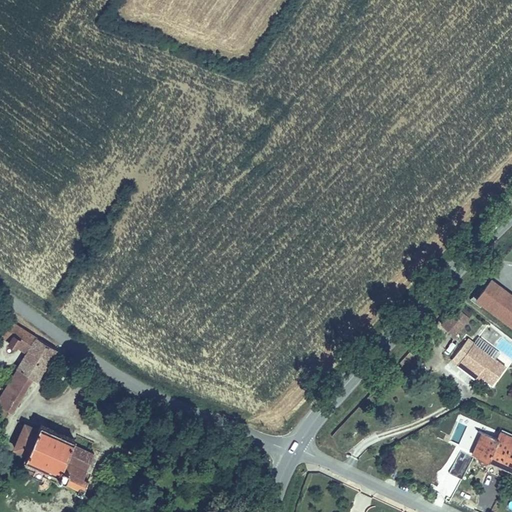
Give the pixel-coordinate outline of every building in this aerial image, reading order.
[(473,300),(511,329),(511,299),(488,281),(473,300)] [(0,341),(21,358),(33,339),(30,337),(32,334),(5,313),(0,321),(0,341)] [(445,339),(459,323),(447,313),(433,328),(445,339)] [(53,356),(33,339),(21,358),(0,391),(0,418),(2,419),(5,414),(10,417),(30,383),(35,386),(53,356)] [(457,372),(459,369),(472,379),(485,390),(499,371),(466,346),(450,367),(457,372)] [(459,369),(457,372),(469,382),(472,379),(459,369)] [(449,441),(460,445),(467,425),(456,421),(449,441)] [(74,441),(39,425),(36,432),(23,426),(11,453),(23,459),(17,471),(33,479),(30,484),(43,490),(47,486),(78,500),(98,457),(72,446),(74,441)] [(490,439),(479,433),(468,452),(472,454),(472,457),(472,459),(473,461),(476,462),(479,462),(481,461),(483,460),(511,474),(511,454),(507,451),(505,455),(501,454),(507,442),(493,433),(490,439)]
